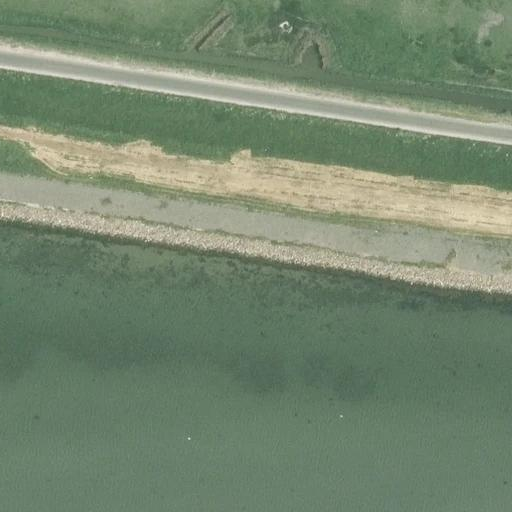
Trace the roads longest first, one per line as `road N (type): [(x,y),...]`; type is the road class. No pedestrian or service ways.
road 1 (unclassified): [(511,136),(0,60)]
road 2 (track): [(0,132),(511,202)]
